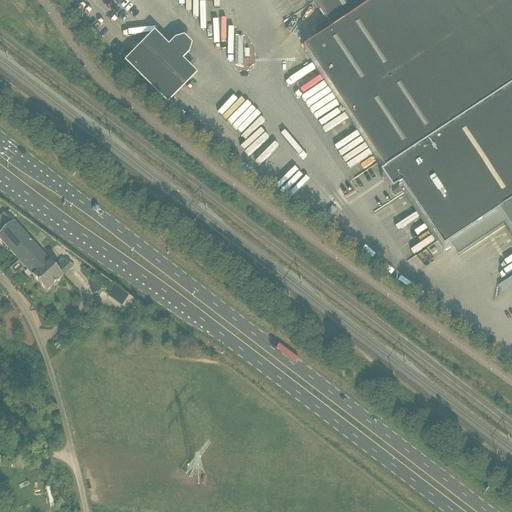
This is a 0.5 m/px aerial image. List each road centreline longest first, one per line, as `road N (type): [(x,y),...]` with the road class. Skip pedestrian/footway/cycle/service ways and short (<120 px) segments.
road 1 (secondary): [(488,511),(0,138)]
road 2 (unclassified): [(511,383),(99,82),(40,0)]
road 3 (secondary): [(0,173),(453,511)]
road 4 (residential): [(72,458),(41,343),(0,280)]
